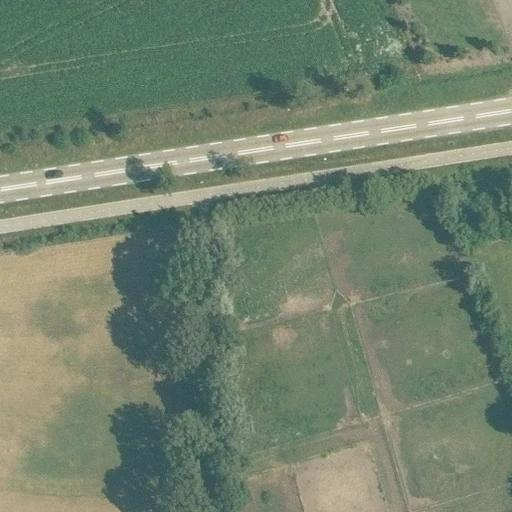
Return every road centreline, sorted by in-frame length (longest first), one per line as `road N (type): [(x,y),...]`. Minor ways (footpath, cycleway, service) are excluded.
road 1 (primary): [(0,189),(511,110)]
road 2 (unclassified): [(201,511),(201,195)]
